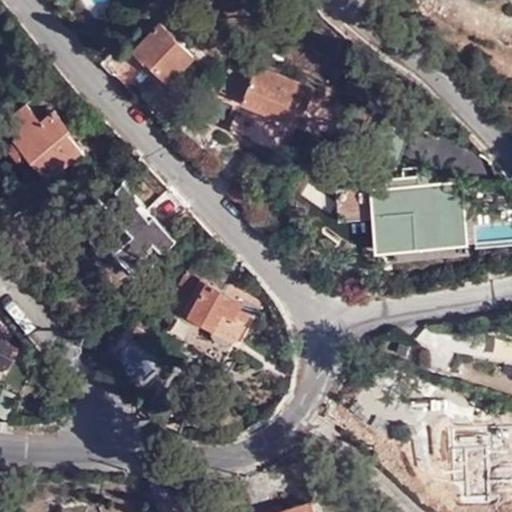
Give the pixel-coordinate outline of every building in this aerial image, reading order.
[(195,54),(162,19),(135,47),(153,66),(157,63),(172,77),(195,54)] [(107,55),(117,66),(132,52),(120,40),(107,55)] [(318,81),(260,58),(246,96),(294,115),(301,98),(309,101),(318,81)] [(29,101),(10,117),(18,127),(13,131),(13,143),(20,153),(32,153),(45,171),(60,159),(63,163),(83,148),(70,131),(72,129),(55,107),(42,118),(29,101)] [(232,132),(276,146),(284,119),(239,106),(232,132)] [(222,136),(202,116),(188,132),(209,151),(222,136)] [(18,127),(10,117),(5,121),(13,131),(18,127)] [(392,237),(456,231),(452,187),(413,190),(413,203),(388,205),(392,237)] [(457,243),(456,231),(392,237),(393,248),(457,243)] [(334,282),(350,289),(358,260),(341,255),(334,282)] [(178,287),(172,300),(231,333),(248,301),(260,308),(264,301),(219,277),(214,285),(211,283),(214,278),(202,271),(199,277),(184,267),(174,285),(178,287)] [(0,366),(7,370),(20,349),(1,338),(8,325),(0,320),(0,366)] [(136,345),(119,359),(142,385),(158,371),(136,345)] [(0,406),(11,413),(20,395),(5,387),(0,396),(0,406)] [(150,409),(163,422),(183,398),(171,387),(150,409)] [(511,422),(483,428),(485,444),(500,441),(501,450),(495,451),(497,469),(511,467),(511,422)] [(318,511),(314,496),(259,511),(318,511)] [(11,511),(12,511),(0,502),(0,511),(11,511)]
